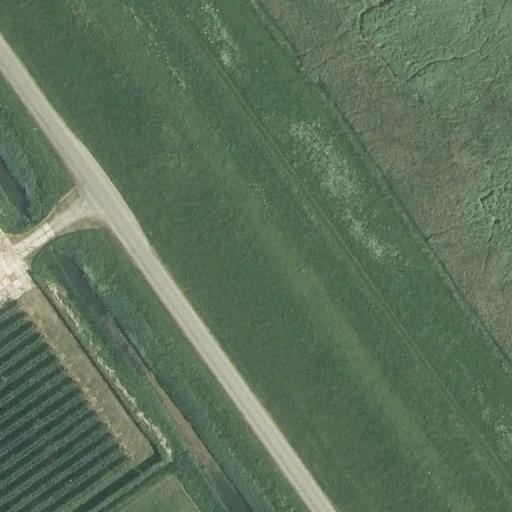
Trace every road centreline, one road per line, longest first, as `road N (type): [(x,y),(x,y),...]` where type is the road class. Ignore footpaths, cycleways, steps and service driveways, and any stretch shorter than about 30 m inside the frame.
road 1 (track): [(476,511),(107,0)]
road 2 (unclassified): [(319,511),(0,59)]
